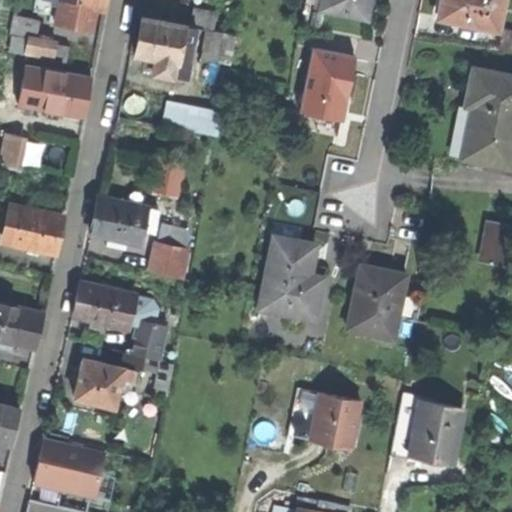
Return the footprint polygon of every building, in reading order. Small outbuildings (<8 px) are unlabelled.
[(102,10),(104,0),(53,0),(58,1),(54,23),(91,30),(93,19),(95,9),(102,10)] [(321,0),(320,7),(367,16),(370,0),(321,0)] [(440,0),(437,15),(496,28),(501,0),(440,0)] [(190,25),(212,29),(215,12),(193,8),(190,25)] [(9,49),(67,61),(69,46),(34,39),(38,19),(14,14),(9,34),(12,34),(9,49)] [(152,72),(185,78),(192,43),(180,41),(183,24),(141,17),(134,54),(143,55),(155,57),(152,72)] [(496,49),(511,50),(511,31),(501,29),(496,49)] [(299,109),(340,117),(345,91),(352,55),(312,47),(299,109)] [(86,95),(90,76),(26,64),(18,104),(82,115),(86,95)] [(482,169),(511,174),(511,75),(472,67),(464,105),(471,106),(468,120),(461,157),(483,161),(482,169)] [(187,127),(215,132),(220,104),(192,100),(187,127)] [(21,134),(7,131),(1,161),(16,163),(21,134)] [(185,160),(156,155),(149,192),(178,198),(185,160)] [(141,228),(153,230),(158,207),(112,198),(98,195),(90,231),(138,242),(141,228)] [(59,232),(63,213),(10,203),(4,232),(13,234),(12,242),(55,251),(59,232)] [(480,258),(506,263),(511,230),(511,226),(488,222),(480,258)] [(149,269),(177,275),(187,230),(159,224),(149,269)] [(259,305),(313,316),(320,282),(307,280),(312,256),(315,244),(273,235),(259,305)] [(345,328),(391,338),(405,273),(378,268),(377,274),(364,272),(357,270),(345,328)] [(136,324),(130,351),(137,353),(157,357),(165,324),(153,321),(156,309),(151,300),(125,293),(126,289),(88,280),(80,278),(71,314),(117,325),(118,320),(136,324)] [(0,338),(12,342),(34,346),(38,328),(42,309),(0,299),(0,338)] [(0,346),(10,349),(12,342),(0,338),(0,346)] [(73,395),(113,405),(120,376),(131,379),(137,353),(130,351),(111,347),(108,362),(82,356),(79,369),(73,395)] [(172,362),(159,359),(153,390),(166,392),(172,362)] [(309,439),(317,391),(297,388),(288,435),(309,439)] [(317,391),(309,439),(329,443),(351,447),(360,399),(317,391)] [(409,454),(451,461),(461,408),(419,400),(420,395),(402,391),(389,456),(400,458),(408,459),(409,454)] [(16,424),(20,406),(0,401),(0,440),(11,443),(16,424)] [(50,485),(94,495),(104,452),(43,438),(33,481),(50,485)] [(26,511),(87,511),(88,511),(29,499),(26,511)]
